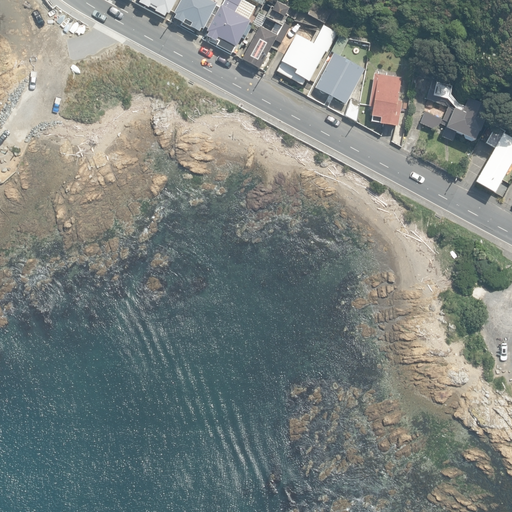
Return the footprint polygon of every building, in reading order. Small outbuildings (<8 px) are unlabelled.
[(155,12),(164,17),(166,13),(169,15),(176,0),(140,0),(139,3),(149,9),(149,7),(156,10),(155,12)] [(190,27),(199,33),(201,29),(203,30),(217,4),(209,0),(181,0),(174,14),(176,15),(174,19),(183,24),(184,23),(190,27)] [(219,49),(231,55),(232,53),(235,47),(237,48),(251,20),(240,15),(245,5),(241,3),(242,0),(224,0),(221,7),(220,7),(207,32),(209,32),(207,37),(211,39),(210,42),(220,47),(219,49)] [(325,23),(330,11),(308,0),(304,0),(301,9),(308,12),(307,14),(325,23)] [(249,13),(256,16),(262,4),(255,1),(249,13)] [(281,44),(290,26),(283,23),(287,16),(285,15),(287,10),(274,3),(265,19),(281,27),(276,36),(259,27),(242,60),(259,69),(274,41),(281,44)] [(314,43),(296,34),(281,63),(283,64),(279,73),(306,87),(324,51),(329,53),(338,33),(322,25),(314,43)] [(332,52),(340,56),(349,39),(341,35),(332,52)] [(315,89),(346,105),(364,70),(334,54),(315,89)] [(474,141),(488,107),(469,99),(463,105),(452,95),(455,81),(434,73),(432,80),(426,98),(450,107),(448,111),(446,110),(442,120),(426,112),(420,123),(436,130),(441,124),(446,128),(441,136),(452,141),(458,133),(474,141)] [(381,123),(398,126),(402,103),(399,102),(403,79),(375,74),(370,107),(373,107),(370,121),(381,123)] [(345,116),(357,123),(361,103),(351,98),(345,116)] [(487,178),(491,181),(494,175),(501,179),(511,158),(511,143),(495,135),(491,143),(489,142),(479,160),(481,161),(475,173),(480,174),(480,176),(485,179),(487,178)] [(494,198),(502,202),(510,186),(501,181),(494,198)]
